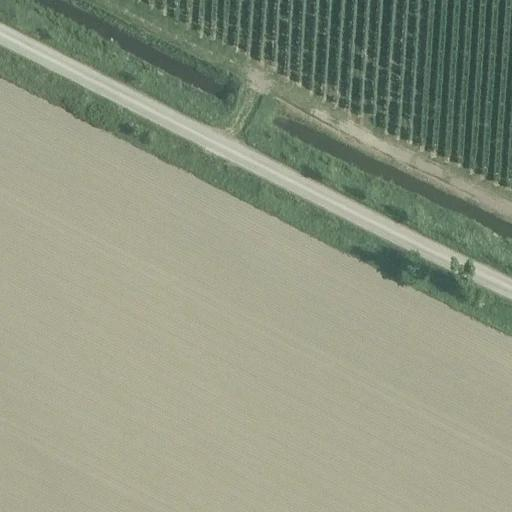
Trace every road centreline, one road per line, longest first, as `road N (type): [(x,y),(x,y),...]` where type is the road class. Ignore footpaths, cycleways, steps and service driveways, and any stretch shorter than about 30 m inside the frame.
road 1 (unclassified): [(511,291),(0,34)]
road 2 (track): [(98,0),(354,137),(511,209)]
